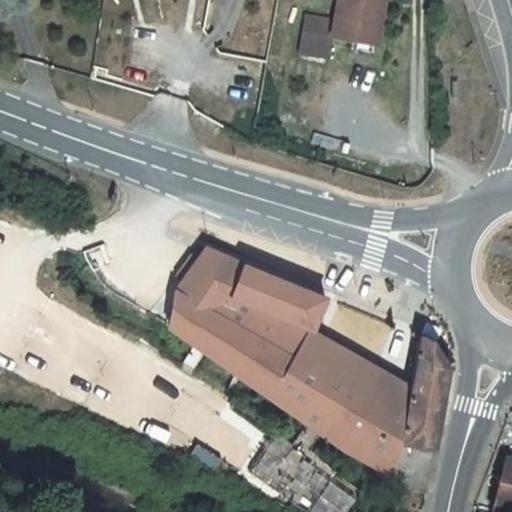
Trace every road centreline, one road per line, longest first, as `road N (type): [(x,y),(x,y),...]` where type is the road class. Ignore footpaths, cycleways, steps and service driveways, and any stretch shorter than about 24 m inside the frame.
road 1 (primary): [(0,117),(339,223)]
road 2 (unknown): [(163,170),(129,231),(14,268),(0,280)]
road 3 (primary): [(471,331),(454,484)]
road 4 (unknown): [(0,370),(127,437)]
road 5 (primary): [(469,217),(339,223)]
road 6 (primary): [(454,484),(511,371)]
road 7 (primary): [(339,223),(447,285)]
